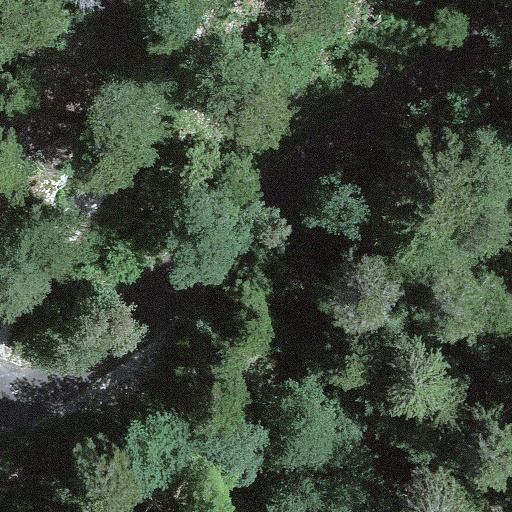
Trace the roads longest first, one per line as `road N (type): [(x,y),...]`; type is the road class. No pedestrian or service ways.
road 1 (unclassified): [(0,400),(511,11)]
road 2 (track): [(0,340),(203,0)]
